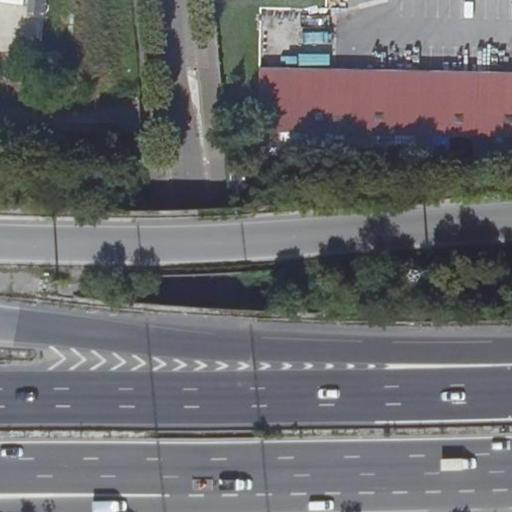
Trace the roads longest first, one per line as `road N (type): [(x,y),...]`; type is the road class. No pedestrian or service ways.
road 1 (residential): [(212,511),(167,0)]
road 2 (motorway): [(511,353),(255,347),(0,323)]
road 3 (primary): [(511,218),(246,237),(0,239)]
road 4 (motorway): [(511,392),(0,398)]
road 5 (motorway): [(0,477),(267,476)]
road 6 (motorway): [(267,476),(511,470)]
road 7 (motorway): [(101,511),(166,508),(267,476)]
